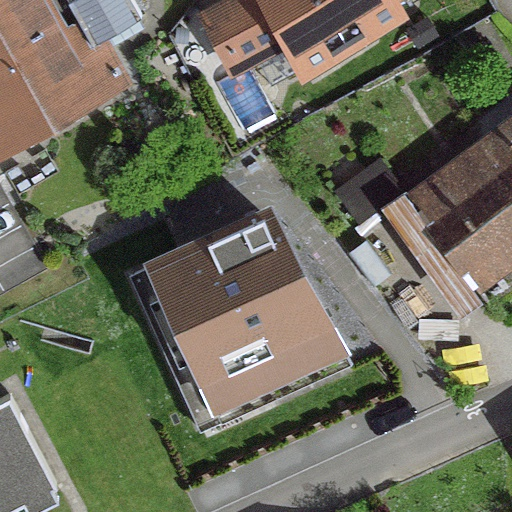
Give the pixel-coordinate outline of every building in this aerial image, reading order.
[(0,0),(0,144),(114,79),(92,40),(137,15),(128,0),(0,0)] [(241,0),(205,19),(228,65),(281,37),(298,70),(397,9),(392,0),(241,0)] [(511,118),(509,120),(510,122),(409,197),(473,284),(511,253),(511,118)] [(356,226),(335,241),(412,345),(480,294),(473,284),(409,197),(406,200),(382,167),(338,201),(356,226)] [(153,262),(213,401),(338,347),(277,208),(153,262)] [(0,510),(52,483),(6,394),(0,396),(0,510)]
